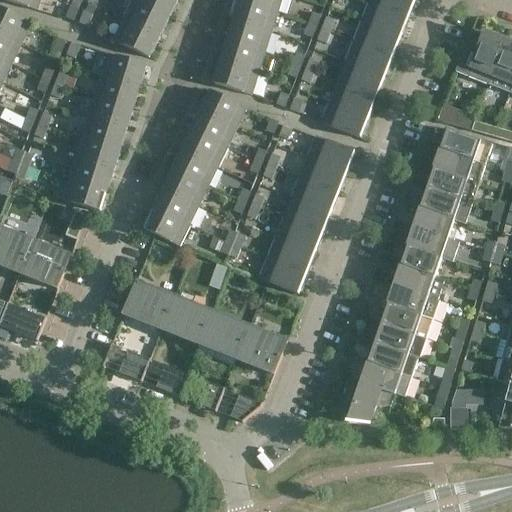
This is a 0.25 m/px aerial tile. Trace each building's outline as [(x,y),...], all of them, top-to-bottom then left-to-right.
[(1,0),(37,11),(40,0),(1,0)] [(177,0),(134,0),(133,2),(169,19),(177,0)] [(240,0),(241,1),(278,13),(281,0),(240,0)] [(371,0),(371,2),(409,18),(416,0),(371,0)] [(272,33),(278,13),(241,1),(234,22),(272,33)] [(169,19),(133,2),(124,21),(159,39),(169,19)] [(409,18),(371,2),(363,22),(401,38),(409,18)] [(71,7),(66,18),(75,21),(79,10),(71,7)] [(0,33),(22,45),(32,25),(0,8),(0,33)] [(93,16),(85,12),(80,24),(88,27),(93,16)] [(308,24),(317,28),(321,17),(313,13),(308,24)] [(322,30),(330,33),(335,22),(327,19),(322,30)] [(149,59),(159,39),(124,21),(114,42),(149,59)] [(272,33),(234,22),(228,43),(265,54),(272,33)] [(401,38),(363,22),(355,43),(393,58),(401,38)] [(312,39),(317,28),(308,24),(304,35),(312,39)] [(326,44),(330,33),(322,30),(318,41),(326,44)] [(22,45),(0,33),(0,57),(13,64),(22,45)] [(467,77),(490,86),(506,45),(505,44),(486,34),(484,33),(467,77)] [(66,42),(58,39),(54,50),(62,54),(66,42)] [(265,54),(228,43),(221,63),(259,75),(265,54)] [(393,58),(355,43),(347,63),(385,78),(393,58)] [(72,45),(67,56),(75,59),(80,48),(72,45)] [(510,94),(511,89),(511,46),(506,45),(490,86),(510,94)] [(293,65),(301,68),(305,57),(297,54),(293,65)] [(102,76),(140,88),(146,66),(109,55),(102,76)] [(13,64),(0,57),(0,81),(3,84),(13,64)] [(306,70),(315,73),(319,62),(311,59),(306,70)] [(259,75),(221,63),(215,85),(252,96),(259,75)] [(385,78),(347,63),(339,83),(377,98),(385,78)] [(296,79),(301,68),(293,65),(288,76),(296,79)] [(42,79),(50,83),(55,72),(47,68),(42,79)] [(310,84),(315,73),(306,70),(302,81),(310,84)] [(56,85),(64,88),(68,77),(60,74),(56,85)] [(140,88),(102,76),(96,97),(133,108),(140,88)] [(46,94),(50,83),(42,79),(38,90),(46,94)] [(377,98),(339,83),(331,103),(369,118),(377,98)] [(60,99),(64,88),(56,85),(51,96),(60,99)] [(202,112),(237,130),(247,110),(211,92),(202,112)] [(281,94),(277,105),(285,108),(289,97),(281,94)] [(133,108),(96,97),(89,118),(127,129),(133,108)] [(290,110),(299,114),(303,102),(295,99),(290,110)] [(361,139),(369,118),(331,103),(322,124),(361,139)] [(26,120),(34,123),(39,112),(31,109),(26,120)] [(5,110),(0,119),(12,125),(17,115),(5,110)] [(237,130),(202,112),(192,132),(227,149),(237,130)] [(40,125),(48,128),(52,117),(44,114),(40,125)] [(452,116),(449,125),(459,127),(461,118),(452,116)] [(127,129),(89,118),(83,138),(120,150),(127,129)] [(30,134),(34,123),(26,120),(22,131),(30,134)] [(279,124),(271,120),(266,131),(274,135),(279,124)] [(43,139),(48,128),(40,125),(35,136),(43,139)] [(293,129),(284,126),(280,137),(288,140),(293,129)] [(494,137),(497,128),(487,126),(484,135),(494,137)] [(506,131),(497,128),(494,137),(504,140),(506,131)] [(440,150),(475,162),(482,165),(489,145),(447,130),(440,150)] [(183,151),(218,169),(227,149),(192,132),(183,151)] [(76,159),(114,171),(120,150),(83,138),(76,159)] [(309,158),(347,174),(356,153),(317,138),(309,158)] [(20,164),(24,153),(16,150),(12,160),(20,164)] [(259,150),(255,161),(263,164),(267,153),(259,150)] [(468,182),(475,162),(440,150),(433,170),(468,182)] [(208,188),(218,169),(183,151),(173,171),(208,188)] [(20,164),(28,167),(33,157),(24,153),(20,164)] [(273,155),(269,166),(277,169),(281,158),(273,155)] [(347,174),(309,158),(301,178),(339,194),(347,174)] [(114,171),(76,159),(70,180),(107,191),(114,171)] [(8,170),(16,173),(20,164),(12,160),(8,170)] [(263,164),(255,161),(251,172),(259,175),(263,164)] [(24,177),(28,167),(20,164),(16,173),(24,177)] [(277,169),(269,166),(264,177),(273,181),(277,169)] [(29,168),(25,178),(40,183),(44,173),(29,168)] [(468,182),(433,170),(427,189),(461,201),(468,182)] [(208,188),(173,171),(164,191),(199,208),(208,188)] [(510,184),(511,179),(511,174),(505,173),(502,182),(510,184)] [(339,194),(301,178),(293,199),(331,214),(339,194)] [(0,179),(0,194),(6,197),(11,185),(0,179)] [(101,213),(107,191),(70,180),(63,201),(101,213)] [(455,220),(461,201),(427,189),(420,208),(455,220)] [(244,190),(239,201),(248,204),(252,193),(244,190)] [(164,191),(154,210),(189,227),(199,208),(164,191)] [(257,196),(253,207),(261,210),(266,199),(257,196)] [(331,214),(293,199),(285,219),(323,234),(331,214)] [(248,204),(239,201),(235,212),(243,215),(248,204)] [(492,211),(501,214),(504,204),(496,201),(492,211)] [(261,210),(253,207),(249,218),(257,221),(261,210)] [(413,228),(448,239),(455,220),(420,208),(413,228)] [(180,247),(189,227),(154,210),(144,230),(180,247)] [(498,224),(501,214),(492,211),(489,221),(498,224)] [(76,212),(73,219),(85,223),(87,216),(76,212)] [(323,234),(285,219),(277,239),(315,254),(323,234)] [(0,266),(21,275),(34,242),(0,228),(0,266)] [(456,242),(448,239),(413,228),(407,247),(442,259),(450,261),(456,242)] [(228,230),(224,241),(235,246),(239,235),(228,230)] [(250,239),(239,235),(235,246),(246,250),(250,239)] [(315,254),(277,239),(269,259),(307,275),(315,254)] [(235,246),(224,241),(219,252),(231,257),(235,246)] [(487,241),(485,251),(494,254),(497,244),(487,241)] [(72,257),(34,242),(21,275),(58,290),(72,257)] [(503,255),(504,255),(506,247),(497,244),(494,254),(503,257),(503,255)] [(242,261),(246,250),(235,246),(231,257),(242,261)] [(400,267),(435,278),(442,259),(407,247),(400,267)] [(494,254),(485,251),(482,261),(491,264),(494,254)] [(501,266),(504,255),(503,255),(503,257),(494,254),(491,264),(501,266)] [(299,295),(307,275),(269,259),(260,280),(299,295)] [(217,265),(209,287),(220,291),(228,269),(217,265)] [(394,286),(435,300),(442,280),(435,278),(400,267),(394,286)] [(470,290),(478,293),(481,282),(473,280),(470,290)] [(485,293),(493,295),(496,285),(488,282),(485,293)] [(162,331),(175,298),(137,283),(124,316),(162,331)] [(435,301),(435,300),(394,286),(387,306),(431,320),(437,302),(435,301)] [(475,302),(478,293),(470,290),(467,300),(475,302)] [(490,305),(493,295),(485,293),(482,302),(490,305)] [(175,298),(162,331),(199,346),(213,312),(175,298)] [(0,326),(0,327),(9,304),(8,304),(0,300),(0,326)] [(387,306),(380,325),(424,339),(431,320),(387,306)] [(36,341),(38,342),(47,319),(46,319),(23,310),(15,332),(37,341),(36,341)] [(250,327),(213,312),(199,346),(237,361),(250,327)] [(459,330),(468,333),(471,323),(462,320),(459,330)] [(473,332),(483,335),(486,325),(476,322),(473,332)] [(380,325),(374,344),(418,359),(424,339),(380,325)] [(288,342),(250,327),(237,361),(275,376),(288,342)] [(459,330),(453,349),(462,352),(468,333),(459,330)] [(480,344),(483,335),(473,332),(470,341),(480,344)] [(511,342),(508,341),(502,361),(511,363),(511,342)] [(417,359),(418,359),(374,344),(367,363),(409,377),(415,359),(417,359)] [(462,352),(453,349),(447,369),(456,372),(462,352)] [(141,383),(142,383),(151,360),(150,360),(150,361),(128,352),(119,374),(141,382),(141,383)] [(464,361),(462,371),(470,373),(473,364),(464,361)] [(497,382),(509,385),(511,385),(511,363),(502,361),(497,382)] [(402,397),(409,377),(367,363),(361,383),(396,395),(402,397)] [(178,397),(179,398),(188,375),(187,374),(187,375),(165,367),(157,388),(178,397)] [(456,372),(447,369),(442,388),(451,391),(456,372)] [(215,412),(216,413),(226,390),(224,390),(202,381),(194,403),(215,412)] [(391,408),(396,395),(361,383),(347,422),(347,424),(371,426),(371,425),(377,407),(390,408),(391,408)] [(448,401),(451,391),(442,388),(439,398),(448,401)] [(242,422),(243,423),(261,409),(263,405),(262,404),(262,405),(240,396),(231,418),(242,422)] [(467,409),(451,410),(451,431),(467,431),(467,409)] [(434,419),(434,430),(444,431),(444,419),(434,419)]
